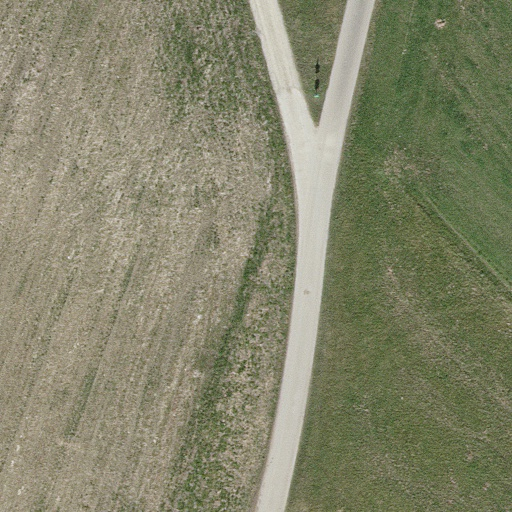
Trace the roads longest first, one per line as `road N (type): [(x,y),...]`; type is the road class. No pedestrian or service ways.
road 1 (track): [(362,0),(318,191),(305,337),(268,511)]
road 2 (track): [(263,0),(318,191)]
